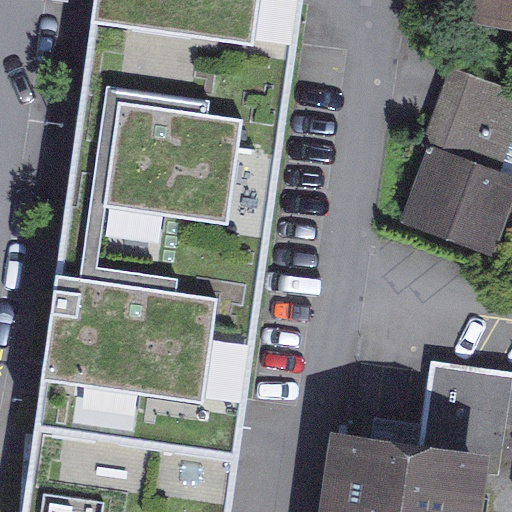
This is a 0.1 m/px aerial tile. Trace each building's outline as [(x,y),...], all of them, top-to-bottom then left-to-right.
[(99,0),(67,235),(263,262),(300,0),(99,0)] [(511,0),(480,0),(477,15),(511,21),(511,0)] [(511,83),(461,68),(413,220),(504,249),(511,222),(511,83)] [(67,235),(27,511),(227,511),(263,262),(67,235)] [(511,511),(511,380),(434,372),(425,452),(485,459),(478,511),(511,511)] [(478,511),(485,459),(425,452),(344,442),(335,511),(478,511)]
